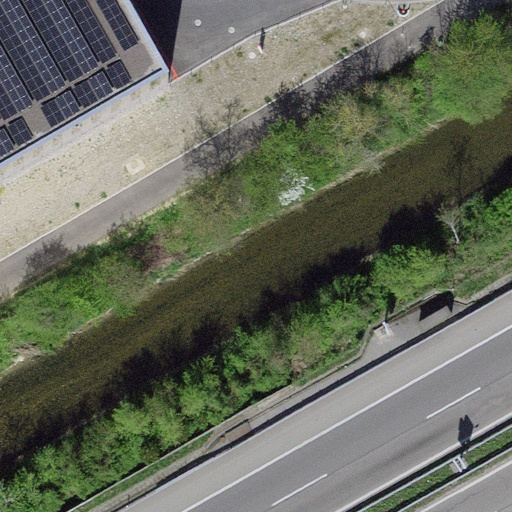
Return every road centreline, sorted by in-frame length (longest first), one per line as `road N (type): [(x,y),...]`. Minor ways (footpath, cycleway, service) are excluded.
road 1 (track): [(0,282),(469,0)]
road 2 (motorway): [(511,369),(261,511)]
